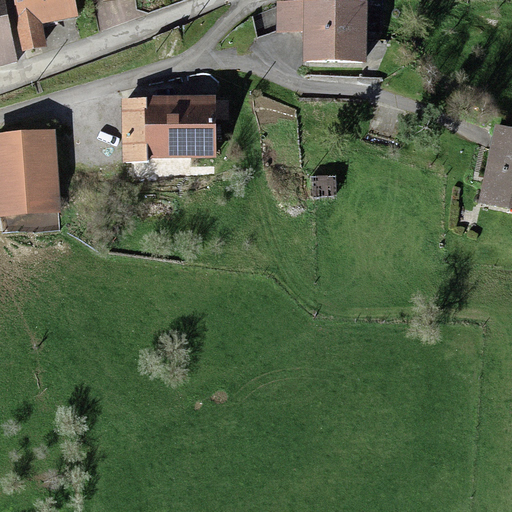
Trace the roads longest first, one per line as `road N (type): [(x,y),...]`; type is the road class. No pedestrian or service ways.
road 1 (residential): [(0,121),(195,64),(244,4)]
road 2 (residential): [(0,85),(219,1),(244,4)]
